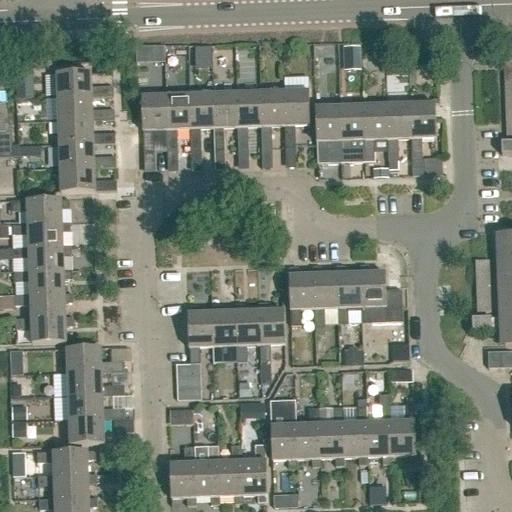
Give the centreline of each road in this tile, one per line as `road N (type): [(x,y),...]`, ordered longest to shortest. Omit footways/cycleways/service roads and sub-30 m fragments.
road 1 (residential): [(158,511),(145,218),(177,192),(291,189),(332,230),(425,227)]
road 2 (tertiary): [(57,20),(461,9)]
road 3 (residential): [(511,508),(499,509),(495,402),(431,349),(425,227)]
road 4 (residential): [(425,227),(452,226),(467,191),(461,9)]
